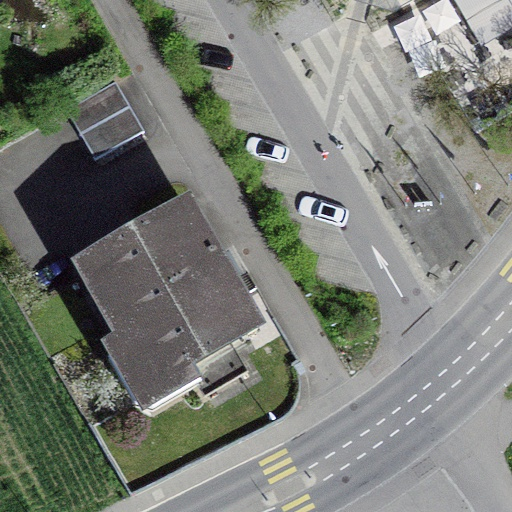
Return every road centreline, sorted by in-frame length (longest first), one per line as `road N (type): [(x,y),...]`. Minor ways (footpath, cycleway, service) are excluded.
road 1 (residential): [(365,443),(108,0)]
road 2 (tertiary): [(365,443),(245,511)]
road 3 (unclassified): [(499,511),(439,389)]
